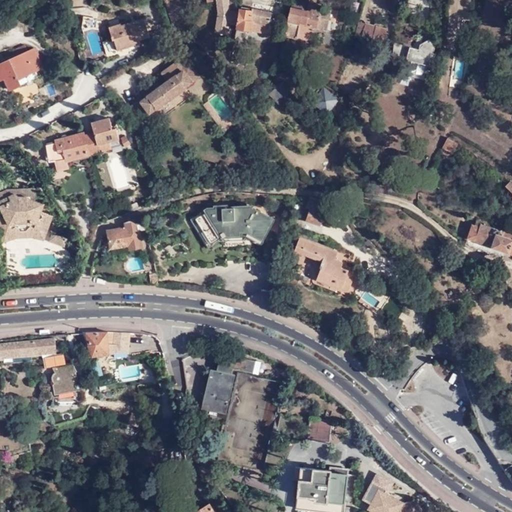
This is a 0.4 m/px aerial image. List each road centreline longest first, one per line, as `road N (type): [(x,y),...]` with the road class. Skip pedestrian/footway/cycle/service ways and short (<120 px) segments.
road 1 (secondary): [(511,504),(443,461),(383,396),(314,345),(247,315),(175,300)]
road 2 (secondary): [(174,315),(259,335),(329,372),(437,474),(493,511)]
road 3 (residential): [(174,315),(175,375),(205,481),(225,511)]
road 4 (secondary): [(175,300),(0,304)]
road 5 (secondary): [(0,319),(174,315)]
road 6 (unknown): [(0,15),(45,26),(84,59),(87,84)]
